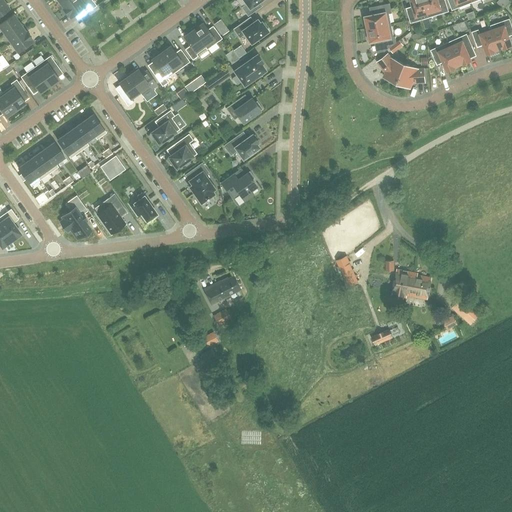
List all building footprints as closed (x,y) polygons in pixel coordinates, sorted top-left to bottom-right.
[(0,0),(0,14),(9,8),(3,0),(0,0)] [(74,0),(64,8),(63,7),(62,8),(68,16),(69,15),(70,17),(83,8),(86,13),(97,5),(93,1),(91,2),(88,0),(74,0)] [(241,7),(248,16),(262,6),(259,1),(260,0),(243,0),(246,3),(241,7)] [(430,17),(424,0),(410,0),(414,9),(407,11),(411,23),(430,17)] [(424,0),(430,17),(449,11),(445,0),(441,0),(438,1),(438,0),(424,0)] [(471,3),(469,0),(448,0),(452,10),(471,3)] [(367,27),(368,29),(391,24),(389,12),(391,12),(390,3),(377,6),(379,13),(365,16),(365,18),(363,19),(365,27),(367,27)] [(0,26),(5,34),(20,24),(13,14),(0,23),(0,26)] [(490,25),(492,30),(499,48),(503,47),(504,48),(511,45),(508,33),(511,31),(511,25),(510,18),(490,25)] [(233,28),(240,37),(245,34),(251,43),(268,31),(267,29),(268,27),(265,22),(263,23),(261,21),(260,22),(257,19),(247,26),(243,21),(233,28)] [(206,47),(205,47),(207,49),(222,38),(214,28),(209,31),(203,23),(200,24),(199,23),(192,28),(206,47)] [(20,24),(5,34),(11,42),(26,32),(20,24)] [(394,36),(391,24),(368,29),(368,31),(366,31),(368,40),(370,39),(370,42),(382,39),(384,51),(390,47),(396,42),(395,36),(394,36)] [(206,47),(192,28),(185,33),(186,34),(184,36),(190,45),(185,49),(192,59),(198,55),(196,54),(205,47),(206,47)] [(495,50),(499,48),(492,30),(480,34),(479,29),(472,31),(476,44),(483,42),(487,54),(495,51),(495,50)] [(26,32),(11,42),(18,51),(32,41),(31,39),(32,38),(27,31),(26,32)] [(449,42),(459,64),(463,62),(463,64),(471,60),(466,49),(472,46),(467,33),(449,42)] [(399,40),(396,42),(390,47),(393,52),(403,45),(399,40)] [(459,64),(449,42),(430,50),(436,62),(442,59),(447,71),(455,67),(455,66),(459,64)] [(160,51),(175,72),(189,61),(182,51),(177,55),(170,46),(168,48),(167,46),(160,51)] [(226,51),(232,60),(239,56),(233,46),(226,51)] [(175,72),(160,51),(153,56),(154,58),(151,59),(158,68),(152,72),(160,82),(165,79),(175,72)] [(257,54),(234,70),(244,85),(265,70),(261,63),(263,62),(257,54)] [(384,77),(397,82),(405,63),(391,58),(388,54),(377,62),(383,70),(386,71),(384,77)] [(35,66),(50,87),(57,82),(56,80),(59,78),(52,70),(57,66),(50,55),(35,66)] [(418,69),(405,63),(397,82),(410,87),(413,82),(415,83),(425,82),(424,68),(418,69)] [(50,87),(35,66),(20,76),(28,87),(33,83),(39,92),(42,90),(43,92),(50,87)] [(209,90),(215,85),(230,75),(225,68),(206,82),(204,83),(209,90)] [(135,69),(127,74),(139,91),(142,95),(157,85),(148,71),(142,75),(138,69),(136,71),(135,69)] [(121,81),(119,83),(127,93),(121,97),(128,106),(133,102),(130,98),(139,91),(127,74),(120,79),(121,81)] [(201,75),(185,87),(190,93),(204,83),(206,82),(201,75)] [(11,83),(12,85),(3,92),(17,111),(24,106),(22,104),(25,102),(19,93),(24,90),(16,79),(11,83)] [(9,116),(17,111),(3,92),(0,93),(0,107),(6,116),(8,114),(9,116)] [(248,99),(248,100),(246,101),(242,95),(227,107),(231,113),(235,110),(243,122),(249,117),(250,118),(263,109),(257,100),(254,102),(251,98),(249,100),(248,99)] [(159,143),(165,139),(166,141),(173,136),(172,134),(179,129),(171,118),(174,115),(170,110),(157,119),(161,125),(149,133),(154,140),(156,139),(159,143)] [(93,114),(84,120),(97,139),(106,132),(93,114)] [(84,120),(75,127),(88,145),(89,145),(86,141),(94,135),(97,139),(84,120)] [(75,127),(66,133),(80,151),(88,145),(75,127)] [(66,133),(57,139),(70,158),(80,151),(66,133)] [(188,133),(174,144),(178,149),(166,158),(171,164),(173,163),(176,168),(182,163),(184,165),(190,161),(189,159),(197,153),(189,142),(193,140),(188,133)] [(254,151),(259,147),(257,143),(258,142),(257,141),(259,139),(255,134),(253,135),(252,134),(241,141),(237,136),(224,145),(230,155),(237,150),(243,159),(248,155),(254,151)] [(201,154),(210,149),(201,136),(192,142),(201,154)] [(54,142),(45,148),(58,167),(55,163),(64,156),(54,142)] [(45,148),(36,155),(49,173),(58,167),(45,148)] [(36,155),(27,161),(40,179),(49,173),(36,155)] [(116,156),(101,167),(110,179),(117,174),(113,168),(120,163),(116,156)] [(27,161),(18,167),(31,186),(40,179),(27,161)] [(196,191),(194,193),(201,202),(206,198),(207,199),(208,197),(213,193),(212,190),(214,188),(205,175),(209,172),(202,162),(191,170),(195,175),(189,180),(192,184),(191,185),(196,191)] [(234,172),(222,181),(227,188),(227,187),(234,197),(240,192),(245,200),(254,194),(251,190),(252,189),(257,185),(253,179),(255,177),(250,170),(246,173),(247,173),(246,174),(238,179),(234,172)] [(44,193),(48,199),(52,196),(48,190),(44,193)] [(135,204),(131,206),(138,215),(141,212),(147,221),(157,213),(142,192),(137,195),(139,199),(134,203),(135,204)] [(98,212),(97,213),(111,233),(125,223),(120,216),(122,215),(127,212),(114,194),(102,202),(105,207),(98,212)] [(64,219),(61,221),(68,231),(70,229),(77,238),(90,229),(85,221),(87,220),(82,214),(87,210),(77,195),(66,203),(71,210),(62,217),(64,219)] [(53,199),(42,208),(46,214),(58,206),(53,199)] [(11,208),(0,216),(0,224),(12,240),(21,233),(13,222),(18,219),(11,208)] [(0,244),(2,247),(11,241),(12,240),(0,224),(0,244)] [(346,256),(337,260),(340,268),(350,264),(346,256)] [(394,270),(394,260),(386,260),(386,270),(394,270)] [(397,268),(392,295),(407,297),(407,295),(428,299),(432,277),(418,274),(415,274),(416,272),(397,268)] [(352,269),(343,273),(348,286),(357,281),(352,269)] [(240,288),(233,275),(221,281),(220,280),(203,289),(211,303),(240,288)] [(470,324),(480,313),(462,297),(452,308),(470,324)] [(226,309),(213,315),(218,325),(231,319),(226,309)] [(445,320),(448,326),(459,321),(456,315),(445,320)] [(389,329),(373,336),(376,344),(392,337),(392,336),(400,332),(398,327),(389,330),(389,329)] [(208,347),(219,341),(213,331),(203,337),(208,347)]
